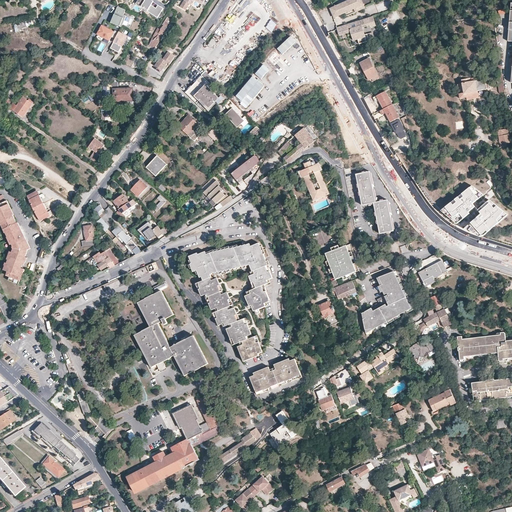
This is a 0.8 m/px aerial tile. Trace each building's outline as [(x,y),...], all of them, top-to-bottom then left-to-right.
[(158,18),(164,9),(149,0),(139,0),(137,4),(158,18)] [(186,10),(189,4),(189,3),(183,0),(180,7),(186,10)] [(359,10),(365,7),(361,0),(349,0),(331,9),(335,17),(355,8),(355,10),(358,9),(359,10)] [(117,7),(110,23),(121,27),(126,15),(123,14),(125,11),(117,7)] [(169,25),(166,22),(169,18),(167,17),(162,24),(163,25),(160,30),(161,30),(155,39),(155,38),(153,41),(151,46),(155,49),(169,28),(168,28),(169,25)] [(365,35),(362,27),(370,25),(371,27),(375,25),(373,17),(337,29),(339,36),(351,32),(354,40),(358,39),(359,44),(370,41),(367,34),(365,35)] [(101,24),(96,33),(109,40),(113,31),(101,24)] [(118,31),(112,42),(114,43),(111,47),(118,51),(120,46),(121,47),(127,36),(118,31)] [(212,47),(215,42),(215,41),(216,39),(213,37),(207,46),(209,47),(212,47)] [(171,64),(176,57),(169,52),(164,59),(162,58),(156,66),(163,71),(166,67),(169,63),(171,64)] [(380,78),(370,59),(360,64),(369,80),(372,79),(373,82),(380,78)] [(223,90),(198,65),(185,79),(189,83),(192,86),(185,93),(205,113),(225,93),(222,91),(223,90)] [(481,76),(461,79),(461,83),(457,84),(459,98),(465,97),(467,97),(466,93),(476,91),(490,89),(488,78),(482,79),(481,76)] [(397,79),(389,84),(391,88),(395,87),(397,92),(400,91),(397,79)] [(118,88),(118,82),(110,82),(110,84),(106,84),(107,91),(111,91),(111,89),(118,88)] [(11,96),(13,89),(9,88),(5,104),(8,104),(10,96),(11,96)] [(133,99),(132,92),(118,93),(118,90),(113,90),(114,108),(133,107),(133,99)] [(465,97),(466,100),(477,98),(476,91),(466,93),(467,97),(465,97)] [(383,109),(392,105),(385,92),(377,96),(383,109)] [(26,112),(32,103),(28,100),(27,101),(22,98),(16,106),(12,103),(9,108),(22,117),(26,112)] [(246,116),(230,99),(224,105),(229,110),(225,114),(237,127),(241,124),(241,123),(248,118),(246,116)] [(399,118),(392,105),(383,109),(380,111),(382,115),(385,113),(390,123),(399,118)] [(192,130),(198,125),(189,117),(184,122),(180,127),(188,134),(187,135),(194,141),(198,136),(192,130)] [(250,120),(248,118),(241,123),(244,126),(250,120)] [(404,130),(400,123),(392,127),(396,134),(397,133),(400,138),(404,136),(405,135),(402,130),(404,130)] [(249,134),(254,139),(261,132),(256,127),(249,134)] [(216,142),(222,136),(213,128),(208,134),(216,142)] [(313,142),(314,141),(311,137),(313,136),(310,132),(308,133),(304,128),(295,135),(298,139),(300,142),(299,143),(300,145),(284,158),(288,163),(309,145),(311,147),(313,146),(315,145),(313,142)] [(501,148),(508,147),(507,141),(509,141),(507,129),(498,131),(499,140),(497,140),(498,143),(500,143),(501,148)] [(103,144),(106,141),(103,139),(97,135),(95,138),(93,137),(91,140),(90,139),(86,146),(98,154),(102,149),(104,145),(103,144)] [(298,139),(295,135),(289,139),(287,142),(290,145),(298,139)] [(284,153),(290,145),(287,142),(279,151),(281,155),(284,153)] [(255,154),(232,173),(237,181),(239,179),(261,162),(255,154)] [(154,177),(166,165),(157,156),(151,161),(145,168),(154,177)] [(323,170),(319,162),(316,163),(315,161),(311,162),(311,160),(307,162),(304,163),(306,168),(299,170),(303,178),(305,177),(305,178),(310,176),(309,174),(314,172),(315,174),(320,172),(320,171),(323,170)] [(459,175),(467,168),(462,163),(459,166),(457,164),(453,168),(459,175)] [(326,186),(320,172),(315,174),(321,190),(317,192),(310,176),(305,178),(315,200),(330,194),(326,186)] [(376,203),(370,172),(356,175),(362,206),(374,203),(380,234),(389,233),(394,232),(387,201),(376,203)] [(137,197),(147,187),(140,180),(135,185),(130,190),(137,197)] [(217,181),(204,193),(207,197),(209,195),(217,204),(219,203),(220,204),(222,203),(223,205),(224,207),(234,199),(231,196),(229,197),(227,194),(225,195),(222,192),(223,190),(220,186),(221,185),(217,181)] [(161,184),(158,187),(164,192),(167,189),(161,184)] [(473,187),(443,211),(456,226),(483,238),(509,214),(473,187)] [(27,196),(32,208),(43,203),(40,198),(37,191),(27,196)] [(26,249),(29,248),(27,244),(26,240),(25,241),(17,223),(16,223),(12,215),(13,215),(6,201),(5,202),(2,195),(0,195),(0,218),(1,221),(0,220),(0,222),(2,226),(4,225),(6,228),(8,232),(7,232),(9,237),(10,240),(12,244),(13,247),(12,247),(13,249),(12,253),(10,252),(7,260),(8,260),(6,264),(7,264),(7,267),(5,271),(6,271),(7,272),(6,276),(9,277),(8,281),(17,284),(20,276),(22,277),(25,269),(21,268),(22,265),(23,262),(25,257),(24,257),(26,249)] [(117,213),(121,220),(125,217),(123,214),(135,204),(132,200),(128,203),(122,195),(116,200),(113,202),(119,211),(117,213)] [(159,209),(166,201),(160,196),(157,198),(161,202),(157,207),(159,209)] [(43,203),(32,208),(38,221),(48,216),(46,211),(43,203)] [(94,210),(99,216),(105,211),(100,205),(94,210)] [(95,221),(103,230),(108,226),(100,217),(95,221)] [(158,238),(164,234),(158,225),(153,229),(149,222),(138,230),(144,238),(147,236),(150,240),(156,235),(158,238)] [(94,245),(92,225),(83,226),(84,234),(84,241),(81,241),(82,247),(94,245)] [(118,226),(112,230),(134,256),(140,251),(131,240),(129,242),(127,239),(130,237),(127,234),(126,235),(118,226)] [(98,240),(100,243),(108,237),(106,234),(98,240)] [(201,276),(203,281),(211,277),(215,276),(218,274),(219,276),(241,266),(241,268),(245,266),(245,267),(248,266),(251,273),(252,273),(253,275),(252,276),(248,278),(253,290),(246,292),(248,296),(244,297),(248,307),(249,307),(252,313),(253,312),(254,315),(258,313),(257,311),(264,308),(263,305),(264,305),(268,303),(263,287),(269,284),(268,281),(271,279),(266,266),(267,266),(264,258),(268,257),(265,249),(261,251),(258,243),(250,247),(249,244),(246,245),(245,245),(247,249),(243,251),(241,245),(237,246),(238,248),(235,250),(234,249),(231,250),(231,249),(227,251),(227,250),(223,252),(222,250),(219,252),(218,251),(215,253),(214,251),(210,253),(210,252),(206,254),(205,251),(198,254),(197,253),(189,256),(192,263),(189,264),(192,271),(196,269),(199,277),(201,276)] [(348,274),(357,270),(355,267),(354,261),(352,258),(348,260),(347,258),(352,256),(352,254),(350,244),(339,248),(331,250),(324,253),(327,260),(324,261),(329,273),(331,272),(334,279),(341,276),(348,274)] [(108,268),(118,263),(109,249),(101,254),(100,253),(93,257),(98,264),(97,265),(98,267),(100,270),(107,266),(108,268)] [(441,259),(437,261),(443,272),(447,270),(441,259)] [(443,272),(437,261),(431,264),(418,271),(418,272),(426,286),(435,281),(433,278),(443,272)] [(59,271),(66,266),(63,263),(60,265),(60,266),(57,268),(59,271)] [(156,263),(133,271),(136,277),(158,269),(156,263)] [(397,277),(394,271),(390,273),(379,277),(382,284),(380,286),(383,291),(384,295),(387,293),(388,295),(389,297),(388,297),(389,301),(387,302),(389,305),(387,306),(386,304),(373,311),(371,308),(364,312),(365,318),(363,319),(364,322),(365,330),(371,329),(372,330),(381,325),(387,322),(388,321),(393,318),(395,317),(400,315),(406,311),(411,308),(397,277)] [(414,309),(399,276),(397,277),(411,308),(406,311),(407,313),(413,309),(414,309)] [(203,281),(194,284),(197,290),(198,290),(200,296),(201,296),(203,296),(207,304),(208,304),(214,319),(215,319),(217,326),(221,325),(222,327),(228,325),(229,328),(226,330),(229,339),(229,340),(231,346),(235,344),(239,352),(238,353),(239,357),(240,357),(242,362),(257,356),(257,355),(261,353),(259,346),(256,348),(255,343),(252,337),(251,338),(246,325),(244,326),(242,320),(240,321),(237,322),(234,315),(236,315),(234,308),(229,310),(228,307),(232,306),(230,299),(229,300),(226,293),(223,294),(220,286),(219,286),(216,279),(212,281),(211,277),(203,281)] [(357,291),(353,280),(337,286),(342,297),(357,291)] [(153,287),(157,293),(153,294),(145,298),(145,299),(138,302),(150,326),(142,331),(143,331),(136,335),(152,367),(158,364),(157,362),(163,359),(164,361),(169,359),(169,358),(171,357),(182,377),(187,374),(191,382),(194,380),(190,373),(205,364),(198,351),(190,336),(168,348),(156,325),(166,319),(166,318),(173,314),(160,291),(167,287),(164,281),(153,287)] [(436,307),(444,326),(452,323),(450,320),(448,314),(451,312),(448,306),(443,308),(443,307),(436,294),(431,296),(433,303),(426,307),(425,307),(428,311),(431,309),(436,307)] [(333,309),(334,308),(333,306),(332,304),(330,305),(328,301),(324,303),(319,305),(325,317),(333,313),(332,310),(333,309)] [(437,320),(441,328),(444,326),(436,307),(431,309),(434,313),(424,318),(424,319),(427,325),(437,320)] [(502,334),(486,336),(488,353),(492,353),(498,352),(500,352),(499,342),(507,341),(508,341),(508,340),(507,332),(502,332),(502,334)] [(488,353),(486,336),(462,338),(462,335),(458,335),(461,360),(465,360),(464,356),(468,355),(472,355),(480,354),(485,354),(488,353)] [(511,339),(508,340),(508,341),(507,341),(499,342),(500,352),(501,361),(505,360),(505,357),(510,357),(511,356),(511,339)] [(431,352),(428,345),(427,346),(426,346),(425,346),(424,346),(422,346),(420,346),(419,345),(416,346),(417,348),(416,349),(413,345),(408,348),(411,352),(414,356),(413,357),(418,363),(420,359),(424,359),(426,359),(427,359),(429,358),(431,358),(430,355),(429,353),(431,352)] [(390,361),(389,361),(398,354),(394,348),(384,355),(382,351),(378,354),(379,356),(372,361),(369,357),(357,366),(361,372),(373,364),(377,370),(381,367),(390,361)] [(168,368),(164,361),(163,359),(157,362),(158,364),(161,371),(168,368)] [(259,372),(258,371),(252,373),(252,376),(248,378),(256,395),(267,391),(267,389),(269,388),(270,390),(285,384),(285,382),(287,380),(288,383),(300,378),(293,360),(288,362),(287,359),(280,362),(281,363),(280,364),(280,365),(277,366),(276,364),(272,365),(273,368),(274,370),(269,372),(268,370),(267,367),(263,369),(264,371),(261,373),(261,371),(259,372)] [(368,369),(360,375),(365,382),(373,376),(368,369)] [(336,378),(335,375),(331,377),(334,384),(335,383),(337,386),(342,384),(339,377),(336,378)] [(81,385),(79,377),(72,379),(75,387),(77,387),(81,385)] [(486,377),(485,379),(487,397),(511,394),(511,383),(511,377),(495,378),(490,379),(490,377),(486,377)] [(487,397),(485,379),(471,380),(473,399),(487,397)] [(352,393),(349,386),(337,391),(341,402),(350,399),(353,397),(352,393)] [(12,390),(9,387),(5,389),(14,398),(18,395),(12,390)] [(199,460),(192,447),(222,432),(218,424),(212,414),(203,394),(202,395),(197,387),(194,388),(199,398),(194,402),(205,424),(197,428),(194,422),(195,421),(188,407),(170,416),(178,431),(180,430),(185,440),(171,447),(174,453),(165,457),(163,452),(153,456),(156,462),(127,477),(135,492),(199,460)] [(0,407),(14,398),(5,389),(0,392),(0,407)] [(449,403),(450,405),(456,403),(450,389),(445,391),(445,392),(433,397),(428,399),(431,405),(432,410),(431,411),(432,414),(434,413),(435,415),(439,413),(438,410),(437,408),(449,403)] [(355,392),(352,393),(353,397),(350,399),(352,405),(359,402),(355,392)] [(335,404),(331,394),(321,397),(318,398),(322,409),(335,404)] [(415,399),(414,396),(393,405),(402,424),(410,419),(407,411),(403,404),(415,399)] [(80,401),(84,413),(90,411),(86,399),(80,401)] [(0,418),(0,430),(1,431),(16,421),(14,417),(10,411),(0,418)] [(279,431),(277,429),(271,434),(278,444),(291,435),(292,437),(297,433),(282,411),(276,415),(283,425),(284,426),(279,431)] [(507,425),(506,418),(496,419),(498,426),(507,425)] [(77,456),(63,443),(59,440),(41,423),(33,433),(42,442),(43,441),(52,450),(54,449),(66,461),(67,460),(74,466),(80,460),(76,457),(77,456)] [(255,441),(258,439),(260,437),(261,435),(256,428),(252,430),(253,432),(241,440),(242,441),(239,443),(223,454),(222,452),(220,454),(221,455),(218,457),(218,458),(222,464),(249,447),(248,446),(255,441)] [(19,431),(3,441),(7,446),(13,442),(12,441),(23,434),(20,431),(19,431)] [(433,460),(434,460),(429,449),(417,453),(419,458),(422,467),(434,462),(438,472),(446,469),(440,455),(436,456),(437,459),(433,460)] [(65,470),(55,462),(56,461),(54,460),(53,461),(50,457),(44,464),(52,471),(59,477),(65,470)] [(25,488),(0,458),(0,478),(5,484),(15,496),(25,488)] [(86,466),(80,460),(74,466),(78,470),(86,466)] [(371,461),(352,471),(355,475),(356,474),(357,475),(359,474),(362,479),(366,477),(370,475),(367,471),(374,467),(371,461)] [(269,492),(274,487),(263,475),(253,483),(248,487),(253,493),(255,494),(259,490),(260,489),(262,488),(263,487),(269,492)] [(90,476),(80,482),(81,484),(76,485),(79,495),(84,493),(83,490),(94,486),(92,482),(90,476)] [(346,493),(349,492),(342,476),(326,484),(330,491),(342,485),(346,493)] [(41,477),(36,481),(41,487),(45,483),(41,477)] [(479,501),(468,478),(454,485),(464,508),(479,501)] [(403,511),(398,500),(412,494),(408,484),(404,486),(394,491),(397,496),(390,499),(395,511),(403,511)] [(247,498),(253,493),(248,487),(236,499),(244,508),(248,505),(251,502),(249,500),(247,498)] [(195,511),(199,510),(189,494),(184,497),(185,500),(182,502),(180,499),(173,503),(178,511),(191,511),(192,511),(191,511),(195,511)] [(90,500),(89,497),(72,502),(74,509),(82,507),(82,506),(91,504),(90,500)] [(68,504),(67,501),(63,502),(57,504),(59,511),(62,510),(62,506),(68,504)] [(234,511),(226,501),(217,509),(218,511),(219,511),(221,511),(234,511)]
